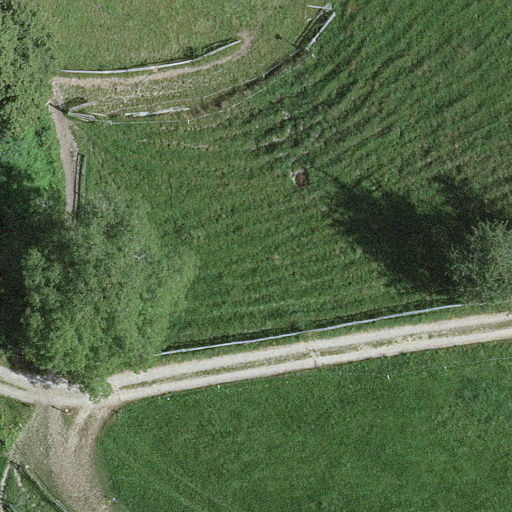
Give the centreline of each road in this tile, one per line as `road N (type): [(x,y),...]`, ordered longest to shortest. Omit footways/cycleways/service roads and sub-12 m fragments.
road 1 (track): [(0,394),(69,403),(511,331)]
road 2 (track): [(88,511),(51,458),(54,428),(69,403)]
